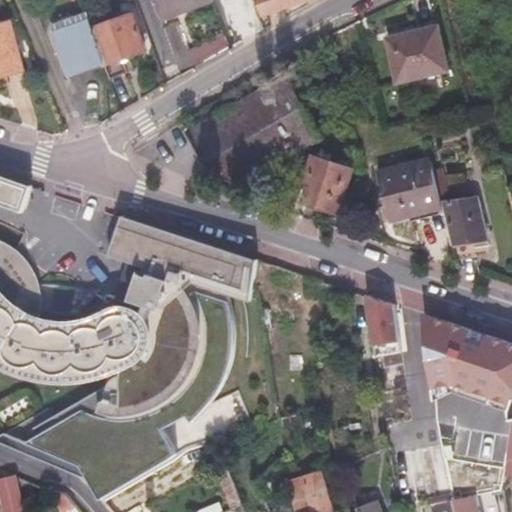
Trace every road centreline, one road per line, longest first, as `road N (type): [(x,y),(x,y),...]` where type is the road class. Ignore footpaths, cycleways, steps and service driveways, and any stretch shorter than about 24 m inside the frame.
road 1 (residential): [(84,172),(511,315)]
road 2 (residential): [(367,0),(127,137),(84,172)]
